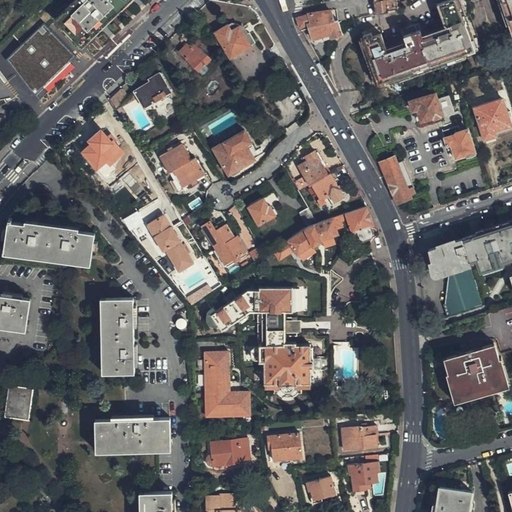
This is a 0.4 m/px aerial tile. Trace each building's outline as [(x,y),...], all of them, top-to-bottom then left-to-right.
[(82,43),(126,0),(68,0),(54,14),(82,43)] [(471,50),(465,32),(454,0),(443,0),(436,2),(445,26),(421,34),(419,29),(403,34),(404,40),(385,47),(380,33),(372,35),(370,32),(363,34),(372,62),(379,83),(389,80),(389,78),(419,68),(461,53),(462,54),(471,50)] [(373,0),(376,12),(388,10),(388,8),(398,7),(396,0),(373,0)] [(511,0),(502,0),(509,21),(506,22),(511,34),(511,33),(511,0)] [(298,26),(300,26),(308,24),(313,37),(330,31),(331,36),(342,32),(338,22),(337,18),(332,19),(329,8),(313,11),(308,12),(303,14),(295,17),(298,26)] [(255,42),(249,32),(244,34),(238,23),(231,22),(215,31),(229,56),(255,42)] [(417,23),(400,28),(403,34),(419,29),(417,23)] [(8,58),(37,89),(74,55),(45,24),(8,58)] [(330,31),(313,37),(314,42),(331,36),(330,31)] [(210,57),(199,45),(201,42),(196,37),(186,47),(184,44),(178,51),(198,70),(204,64),(210,57)] [(135,92),(129,95),(130,97),(119,104),(120,106),(138,97),(143,107),(158,98),(168,93),(170,92),(158,72),(147,78),(149,81),(134,90),(135,92)] [(441,111),(437,100),(445,97),(440,85),(429,89),(430,92),(409,99),(413,109),(417,107),(418,110),(421,118),(441,111)] [(130,97),(129,95),(126,97),(120,86),(110,96),(124,120),(127,116),(120,106),(119,104),(130,97)] [(178,109),(168,93),(158,98),(168,114),(178,109)] [(510,124),(502,98),(474,107),(484,138),(497,134),(495,129),(510,124)] [(459,129),(456,123),(442,128),(447,144),(451,144),(455,157),(464,154),(466,158),(474,155),(474,152),(475,151),(467,126),(459,129)] [(249,141),(243,129),(237,133),(230,137),(225,140),(223,141),(224,142),(219,144),(213,148),(229,174),(231,173),(232,176),(241,171),(239,168),(253,159),(247,148),(244,144),(249,141)] [(101,171),(122,152),(113,142),(116,139),(111,134),(107,137),(101,130),(89,140),(92,143),(83,151),(101,171)] [(159,155),(168,172),(173,169),(191,159),(182,142),(159,155)] [(343,196),(326,166),(324,167),(314,150),(304,155),(310,165),(301,171),(309,185),(310,184),(319,198),(328,193),(333,201),(343,196)] [(380,160),(396,202),(410,196),(409,194),(413,193),(411,186),(407,187),(400,172),(403,171),(401,165),(398,166),(394,155),(380,160)] [(204,172),(195,157),(191,159),(173,169),(183,186),(204,172)] [(276,215),(271,207),(269,207),(263,198),(248,207),(259,225),(276,215)] [(366,206),(331,218),(335,229),(343,225),(341,220),(347,218),(352,232),(374,224),(366,206)] [(307,227),(317,223),(307,207),(298,212),(307,227)] [(192,263),(164,216),(148,225),(163,250),(166,249),(178,271),(192,263)] [(331,218),(317,223),(307,227),(273,249),(276,254),(286,248),(289,253),(295,249),(297,254),(299,253),(312,245),(313,247),(325,241),(324,238),(332,236),(337,233),(335,229),(331,218)] [(90,264),(95,232),(9,220),(4,252),(90,264)] [(234,236),(226,223),(216,229),(210,220),(201,225),(225,263),(247,250),(238,235),(234,236)] [(511,220),(470,233),(428,247),(429,253),(434,271),(449,267),(448,275),(445,302),(443,303),(448,315),(478,304),(465,260),(476,257),(480,269),(501,261),(501,259),(511,256),(511,257),(511,273),(511,274),(511,277),(511,220)] [(335,244),(332,236),(324,238),(325,241),(327,246),(335,244)] [(312,245),(299,253),(303,260),(316,252),(313,247),(312,245)] [(269,252),(264,255),(259,258),(263,263),(272,256),(269,252)] [(229,277),(233,282),(249,272),(246,266),(229,277)] [(229,277),(209,292),(212,296),(233,282),(229,277)] [(310,345),(310,343),(297,343),(296,341),(288,341),(287,332),(287,320),(287,310),(297,310),(296,284),(259,285),(259,287),(249,287),(210,314),(211,316),(220,328),(221,331),(250,312),(266,311),(267,345),(259,345),(259,347),(257,347),(252,349),(252,358),(255,360),(260,360),(260,361),(265,362),(266,390),(275,390),(275,393),(279,394),(281,395),(285,395),(290,395),(299,393),(302,393),(302,389),(311,388),(311,375),(310,368),(314,367),(314,358),(310,358),(311,357),(313,356),(313,345),(310,345)] [(0,325),(26,329),(30,297),(0,293),(0,325)] [(134,372),(132,297),(101,298),(103,373),(134,372)] [(218,329),(220,328),(211,316),(209,318),(208,321),(209,326),(210,327),(212,329),(215,330),(218,329)] [(287,320),(287,332),(303,332),(303,319),(287,320)] [(501,381),(497,366),(502,364),(500,356),(494,358),(490,343),(477,346),(446,354),(450,370),(447,371),(445,371),(447,379),(451,378),(456,393),(472,389),(501,381)] [(249,414),(249,391),(228,391),(227,350),(204,351),(205,396),(205,415),(249,414)] [(8,387),(6,404),(29,408),(32,390),(9,386),(8,387)] [(29,408),(6,404),(4,417),(27,420),(29,408)] [(170,449),(169,417),(95,419),(96,451),(170,449)] [(377,446),(376,435),(378,435),(377,425),(362,427),(362,426),(343,428),(344,449),(377,446)] [(304,456),(301,433),(269,435),(270,448),(274,448),(275,459),(304,456)] [(249,458),(247,437),(242,438),(210,441),(212,453),(208,455),(207,458),(206,461),(207,463),(210,465),(213,466),(240,462),(241,459),(249,458)] [(378,481),(377,471),(380,470),(378,461),(347,465),(348,475),(352,475),(354,491),(370,489),(370,483),(378,481)] [(335,495),(331,476),(308,482),(312,501),(335,495)] [(468,511),(472,490),(440,484),(435,511),(468,511)] [(171,511),(171,491),(139,492),(139,511),(171,511)] [(236,507),(236,494),(220,494),(220,496),(204,497),(204,511),(239,511),(240,510),(237,510),(236,507)]
